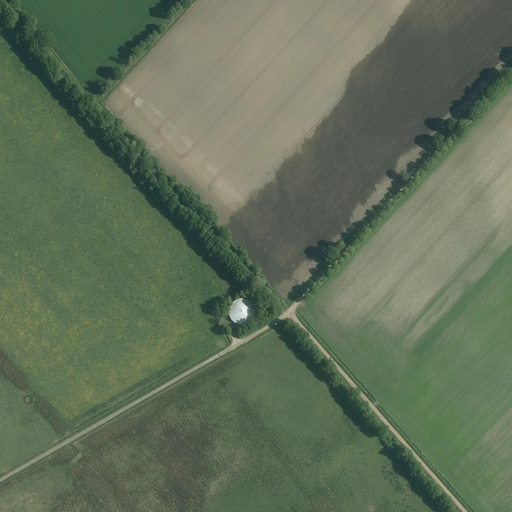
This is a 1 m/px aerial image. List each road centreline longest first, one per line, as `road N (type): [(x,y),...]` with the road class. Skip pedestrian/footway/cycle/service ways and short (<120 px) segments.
road 1 (unclassified): [(0,480),(287,311),(511,69)]
road 2 (track): [(465,511),(287,311)]
road 3 (track): [(190,0),(94,104)]
